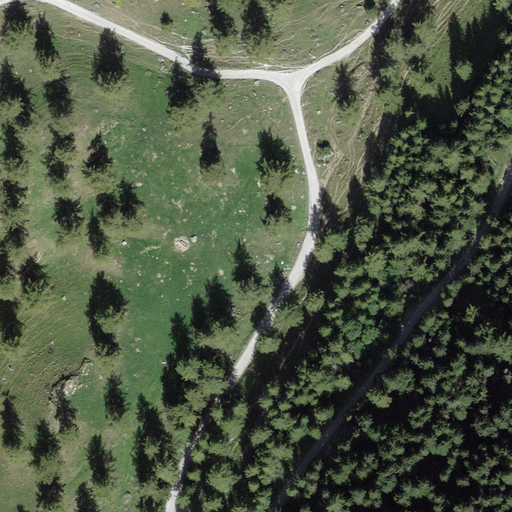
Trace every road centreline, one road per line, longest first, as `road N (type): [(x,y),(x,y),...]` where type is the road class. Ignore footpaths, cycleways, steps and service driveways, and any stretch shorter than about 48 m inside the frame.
road 1 (unclassified): [(173,511),(188,456),(312,243),(312,169),(290,83),(196,69),(51,0)]
road 2 (unclassified): [(511,169),(472,249),(273,511)]
road 3 (track): [(290,83),(370,37),(400,0)]
